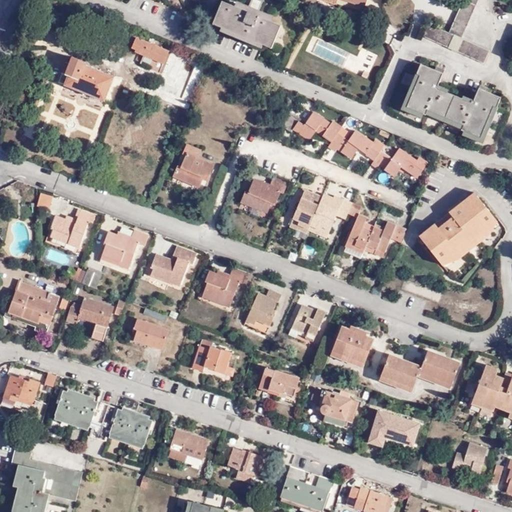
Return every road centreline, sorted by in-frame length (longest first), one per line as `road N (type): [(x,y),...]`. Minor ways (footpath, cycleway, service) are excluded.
road 1 (residential): [(489,511),(0,346)]
road 2 (residential): [(203,238),(464,337),(505,334),(511,317)]
road 3 (residential): [(203,238),(245,140),(406,202)]
road 4 (residential): [(0,162),(203,238)]
